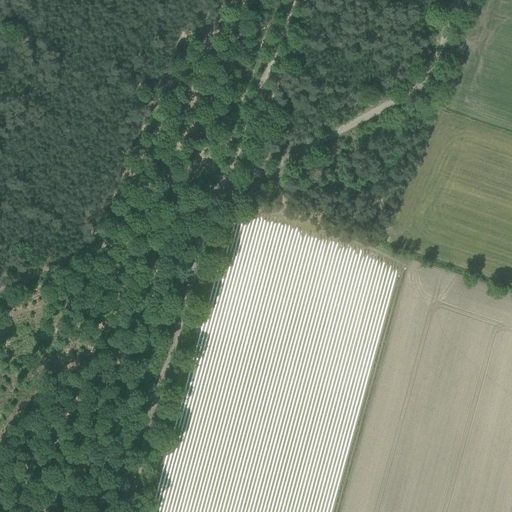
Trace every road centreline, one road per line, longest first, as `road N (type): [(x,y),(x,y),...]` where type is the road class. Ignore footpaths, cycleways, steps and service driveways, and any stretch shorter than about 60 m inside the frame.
road 1 (track): [(212,199),(125,511)]
road 2 (track): [(0,288),(212,199)]
road 3 (track): [(288,0),(212,199)]
